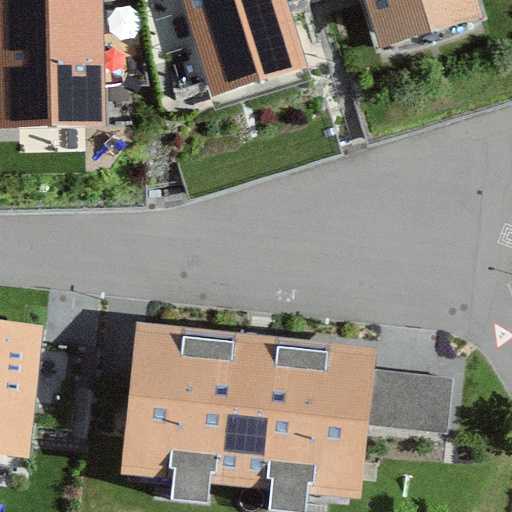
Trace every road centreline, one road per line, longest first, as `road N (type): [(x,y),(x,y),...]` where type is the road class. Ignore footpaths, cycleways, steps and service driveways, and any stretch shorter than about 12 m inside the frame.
road 1 (residential): [(0,251),(180,244),(392,189)]
road 2 (residential): [(392,189),(511,333)]
road 3 (residential): [(392,189),(511,136)]
